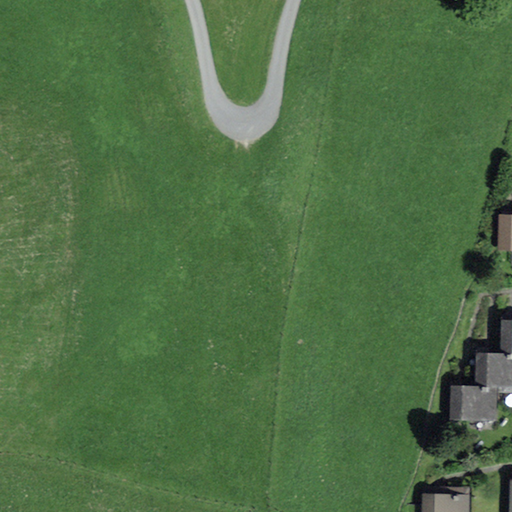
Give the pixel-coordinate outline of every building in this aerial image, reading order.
[(511,249),(511,216),(500,216),(500,249),(511,249)] [(511,320),(502,320),(501,354),(511,354),(511,320)] [(511,387),(511,354),(501,354),(476,353),(476,386),(491,387),(511,387)] [(490,420),(491,387),(476,386),(451,386),(450,419),(490,420)] [(404,504),(404,511),(461,511),(462,496),(423,495),(423,504),(404,504)]
